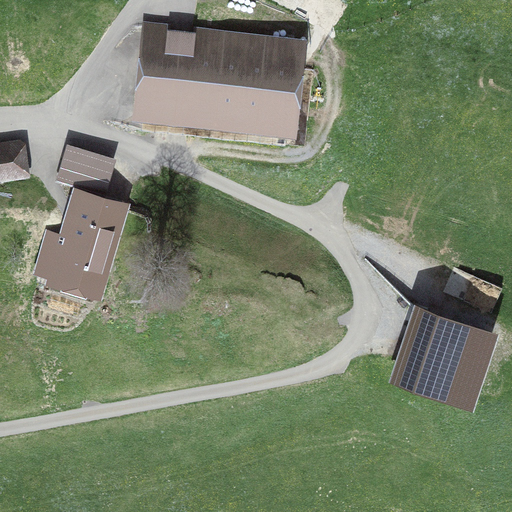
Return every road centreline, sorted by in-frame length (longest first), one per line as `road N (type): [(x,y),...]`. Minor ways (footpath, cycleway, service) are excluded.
road 1 (track): [(0,120),(30,118),(108,135),(304,221),(340,248),(361,302),(349,348),(309,371),(0,430)]
road 2 (track): [(148,0),(65,123)]
